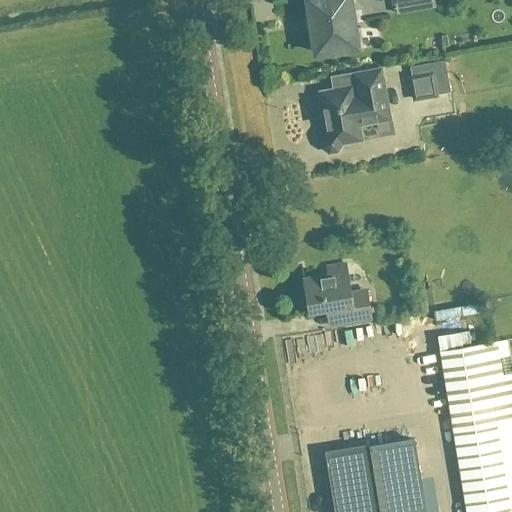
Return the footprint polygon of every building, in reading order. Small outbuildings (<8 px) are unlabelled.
[(352,0),(303,0),(312,58),(360,51),(352,0)] [(381,28),(366,29),(367,45),(382,44),(381,28)] [(444,61),(409,67),(415,101),(437,97),(437,95),(449,93),(444,61)] [(326,136),(323,141),(324,148),(329,150),(335,150),(338,145),(337,141),(356,138),(354,122),(385,117),(378,73),(356,76),(358,89),(323,95),(330,136),(326,136)] [(329,275),(304,279),(310,313),(328,310),(331,326),(370,319),(365,291),(349,293),(344,264),(327,267),(329,275)] [(443,320),(480,319),(479,304),(442,306),(443,320)] [(511,511),(511,339),(438,352),(465,511),(511,511)] [(337,511),(425,511),(413,438),(328,452),(337,511)] [(426,472),(428,511),(442,511),(441,472),(426,472)]
